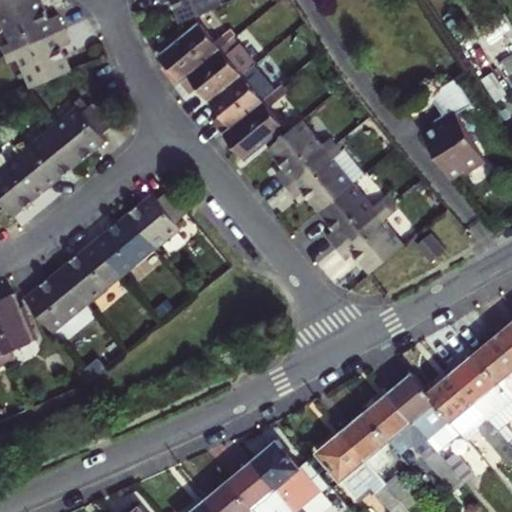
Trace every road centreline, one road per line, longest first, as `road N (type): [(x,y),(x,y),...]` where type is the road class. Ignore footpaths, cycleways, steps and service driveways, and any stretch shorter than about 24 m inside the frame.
road 1 (residential): [(0,507),(354,342)]
road 2 (residential): [(177,130),(354,342)]
road 3 (residential): [(0,261),(43,238),(177,130)]
road 4 (residential): [(354,342),(511,256)]
road 5 (residential): [(108,0),(140,81),(177,130)]
